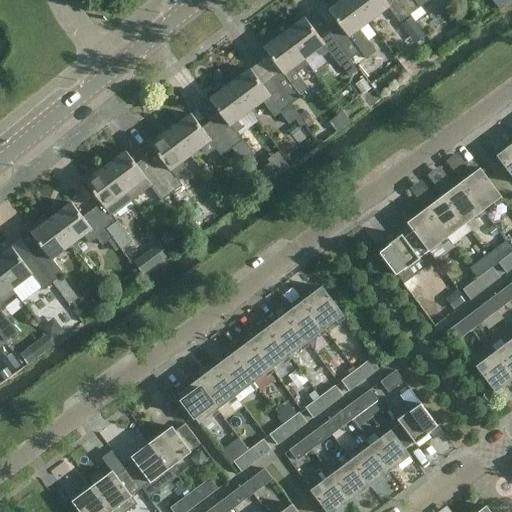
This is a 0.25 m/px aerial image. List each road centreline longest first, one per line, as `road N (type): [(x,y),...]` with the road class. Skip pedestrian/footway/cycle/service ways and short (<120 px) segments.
road 1 (residential): [(0,472),(511,85)]
road 2 (unclassified): [(0,160),(195,0)]
road 3 (residential): [(415,511),(511,439)]
